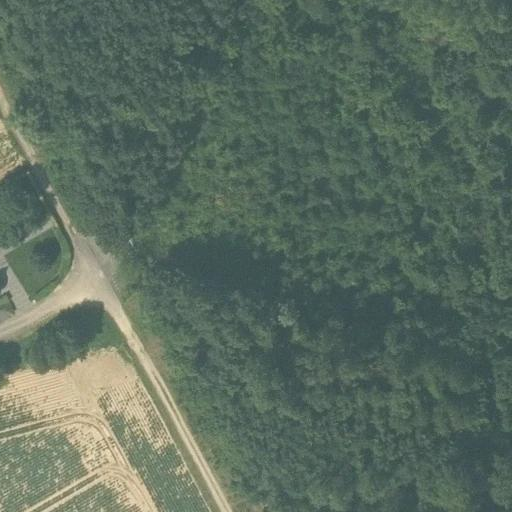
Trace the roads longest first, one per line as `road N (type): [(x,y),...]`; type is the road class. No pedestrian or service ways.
road 1 (track): [(94,251),(236,511)]
road 2 (track): [(0,70),(94,251)]
